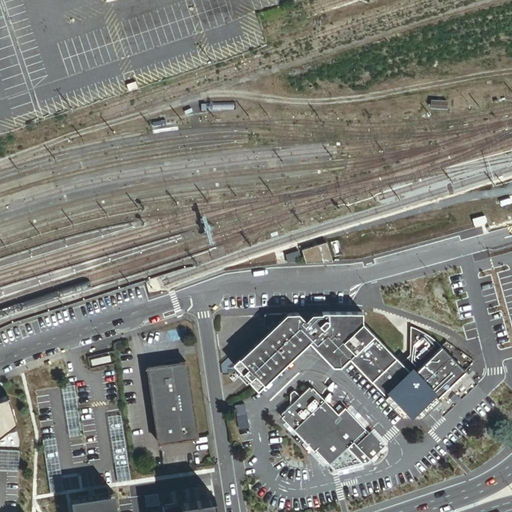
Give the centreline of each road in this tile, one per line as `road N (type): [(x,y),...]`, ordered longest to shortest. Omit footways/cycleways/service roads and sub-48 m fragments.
road 1 (residential): [(199,294),(232,511)]
road 2 (residential): [(0,360),(199,294)]
road 3 (residential): [(199,294),(350,280)]
